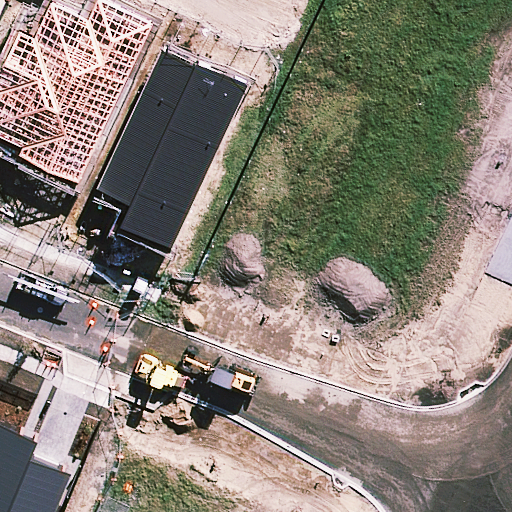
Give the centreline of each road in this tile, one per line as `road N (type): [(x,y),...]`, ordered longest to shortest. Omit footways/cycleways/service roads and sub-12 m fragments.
road 1 (residential): [(0,290),(302,406)]
road 2 (residential): [(302,406),(464,440),(511,426)]
road 3 (residential): [(422,511),(410,491),(302,406)]
